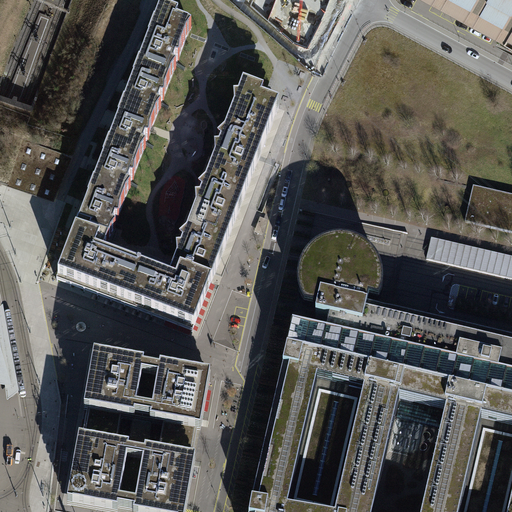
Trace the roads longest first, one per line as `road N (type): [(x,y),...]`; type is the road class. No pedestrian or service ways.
road 1 (residential): [(367,2),(304,131),(250,360)]
road 2 (unclassified): [(511,81),(367,2)]
